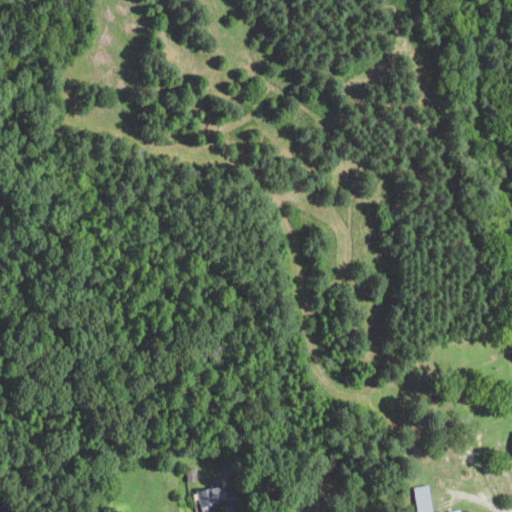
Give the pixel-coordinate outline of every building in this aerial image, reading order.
[(503,347),(497,348),(495,341),(502,340),(503,347)] [(485,382),(486,388),(487,394),(479,395),(476,382),(485,382)] [(436,402),(434,403),(432,390),(457,385),(460,398),(436,402)] [(473,404),(466,407),(460,397),(467,393),(473,404)] [(453,437),(442,438),(438,413),(449,411),(453,437)] [(502,423),(502,427),(501,445),(500,445),(500,448),(478,447),(478,444),(476,444),(476,432),(486,432),(486,424),(489,424),(489,422),(502,423)] [(197,482),(188,482),(187,469),(194,469),(196,469),(197,482)] [(221,478),(224,491),(237,488),(240,502),(226,505),(225,501),(217,503),(217,505),(210,506),(211,511),(208,511),(201,511),(196,491),(211,488),(209,481),(221,478)] [(427,504),(428,509),(428,511),(415,511),(414,506),(409,507),(408,500),(413,499),(412,493),(425,490),(427,504)]
